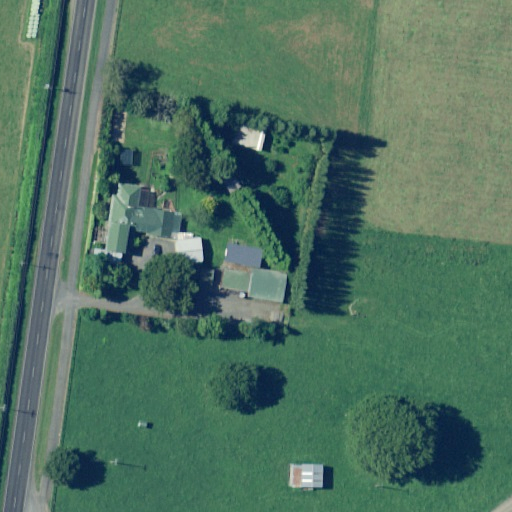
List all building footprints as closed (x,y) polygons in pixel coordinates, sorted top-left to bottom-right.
[(241,188),(234,174),(223,180),(229,193),(241,188)] [(141,186),(118,183),(116,196),(111,195),(103,250),(124,253),(124,248),(132,249),(135,232),(178,238),(179,231),(181,213),(138,207),(141,186)] [(202,263),(202,233),(191,233),(191,239),(176,240),(176,264),(202,263)] [(251,269),(201,263),(198,288),(223,291),(223,289),(247,292),(247,299),(279,302),(283,273),(266,271),(251,269)] [(320,463),(291,463),(290,488),(320,489),(320,463)]
